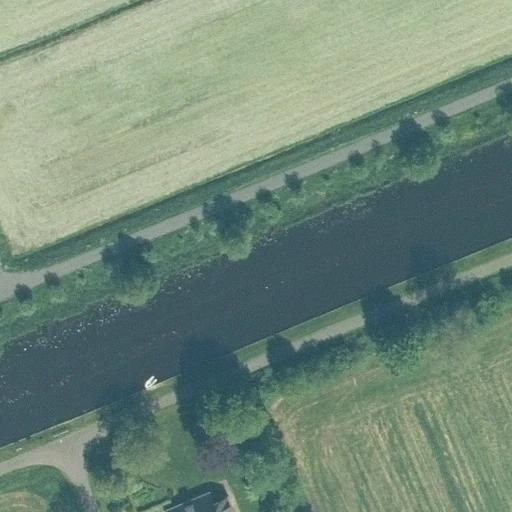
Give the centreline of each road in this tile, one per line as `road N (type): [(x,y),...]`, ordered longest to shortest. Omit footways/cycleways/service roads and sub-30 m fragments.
road 1 (unclassified): [(0,293),(511,83)]
road 2 (unclassified): [(63,442),(511,258)]
